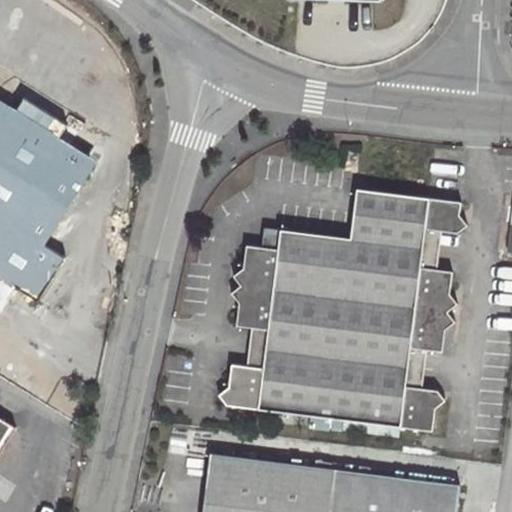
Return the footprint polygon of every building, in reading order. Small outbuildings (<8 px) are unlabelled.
[(0,275),(38,299),(66,256),(46,243),(95,165),(0,104),(0,275)] [(226,406),(431,433),(435,409),(446,401),(438,391),(421,388),(406,386),(406,385),(411,349),(426,351),(442,353),(445,331),(455,323),(448,312),(458,303),(449,293),(452,271),(436,269),(421,266),(426,230),(442,232),(457,234),(467,223),(460,214),(461,203),(354,189),(348,237),(279,230),(276,248),(276,249),(260,247),(245,245),(241,269),(232,275),(240,285),(230,293),(238,305),(235,325),(250,328),(266,331),(261,368),(245,366),(231,364),(228,385),(216,392),(226,406)] [(262,228),(260,247),(276,249),(276,248),(279,230),(262,228)] [(426,230),(421,266),(436,269),(442,232),(426,230)] [(261,368),(266,331),(250,328),(245,366),(261,368)] [(421,388),(426,351),(411,349),(406,385),(406,386),(421,388)] [(0,449),(16,424),(0,413),(0,449)] [(201,511),(456,511),(460,485),(208,453),(201,511)]
